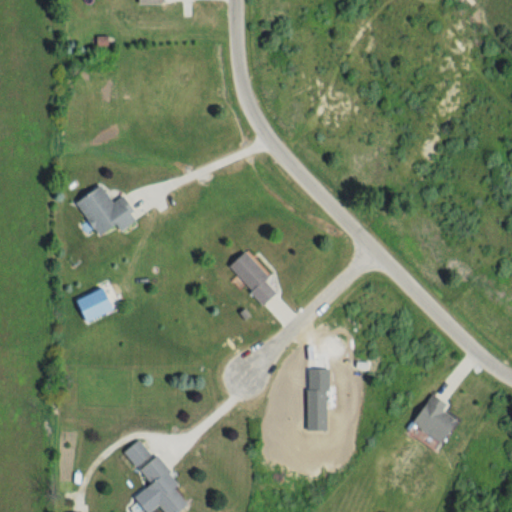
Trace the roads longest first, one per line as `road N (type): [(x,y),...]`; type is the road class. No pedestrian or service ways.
road 1 (residential): [(511,379),(463,341),(247,115),(225,54),(223,0)]
road 2 (residential): [(374,252),(239,383)]
